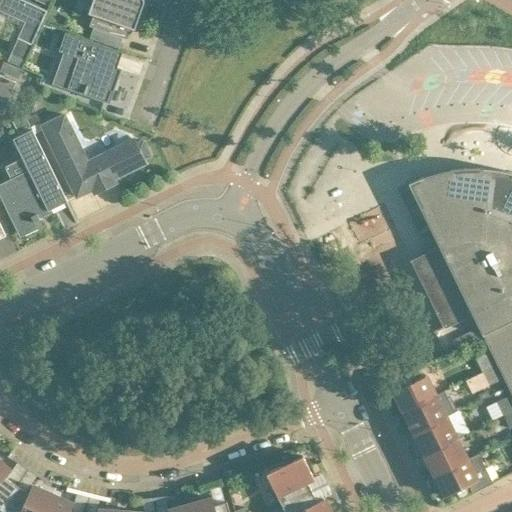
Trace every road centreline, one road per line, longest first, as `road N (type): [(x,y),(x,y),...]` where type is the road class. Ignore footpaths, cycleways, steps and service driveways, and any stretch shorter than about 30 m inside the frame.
road 1 (residential): [(0,392),(72,458),(128,467),(188,458),(338,405)]
road 2 (unclassified): [(230,219),(292,101),(422,0)]
road 3 (tertiary): [(230,219),(187,218),(0,306)]
road 4 (tertiary): [(338,405),(254,235),(230,219)]
road 5 (residential): [(195,0),(147,121)]
